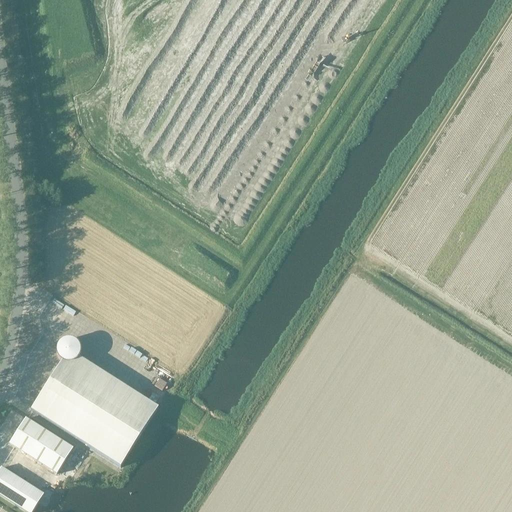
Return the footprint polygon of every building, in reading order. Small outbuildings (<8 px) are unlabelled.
[(142,259),(104,318),(137,339),(175,280),(142,259)] [(29,284),(26,289),(57,311),(61,306),(29,284)] [(107,341),(111,343),(114,337),(89,324),(83,334),(105,345),(107,341)] [(27,358),(40,337),(35,334),(23,355),(27,358)] [(80,357),(80,354),(80,350),(80,347),(78,345),(77,343),(75,342),(73,341),(71,340),(68,340),(66,340),(64,341),(61,342),(60,344),(58,346),(57,348),(57,350),(56,353),(57,355),(57,357),(58,359),(60,361),(62,363),(31,411),(120,468),(158,409),(79,359),(80,357)] [(114,340),(105,355),(130,368),(135,359),(125,353),(128,347),(114,340)] [(140,355),(137,360),(160,374),(163,370),(140,355)] [(11,396),(21,402),(23,399),(13,393),(11,396)] [(25,420),(9,445),(57,476),(73,450),(25,420)] [(1,469),(0,470),(0,496),(24,511),(33,511),(44,496),(1,469)]
